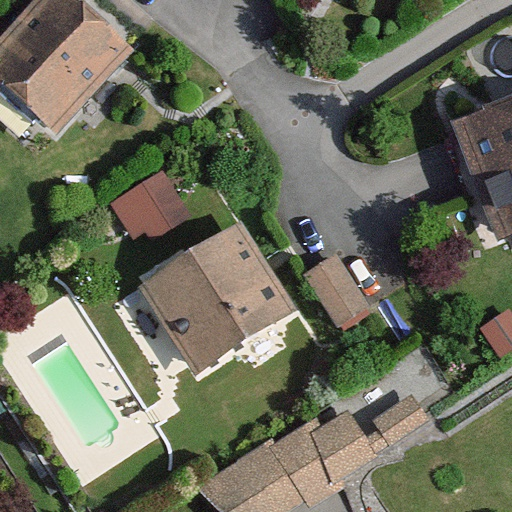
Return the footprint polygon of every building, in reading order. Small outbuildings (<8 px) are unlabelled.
[(86,0),(53,0),(0,59),(0,80),(58,132),(137,44),(86,0)] [(511,103),(454,127),(501,242),(511,237),(511,103)] [(139,245),(197,214),(173,170),(115,201),(139,245)] [(243,224),(143,286),(197,372),(297,309),(243,224)] [(341,255),(308,276),(341,328),(374,307),(341,255)] [(273,442),(213,479),(233,511),(291,511),(434,423),(415,393),(361,427),(351,411),(317,432),(312,424),(276,447),(273,442)]
